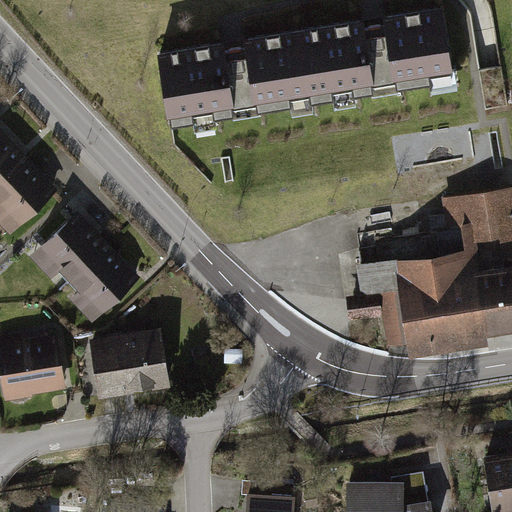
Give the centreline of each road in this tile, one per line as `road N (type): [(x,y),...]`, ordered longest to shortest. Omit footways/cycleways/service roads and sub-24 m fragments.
road 1 (secondary): [(0,35),(259,312),(309,349)]
road 2 (secondary): [(309,349),(363,372),(397,376),(511,364)]
road 3 (residential): [(0,448),(196,416)]
road 4 (residential): [(196,416),(258,403),(309,349)]
